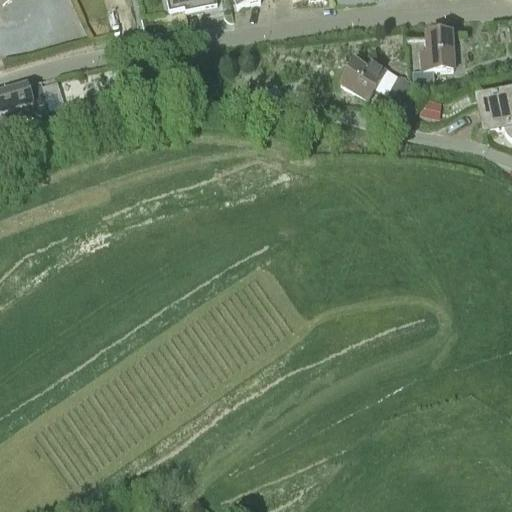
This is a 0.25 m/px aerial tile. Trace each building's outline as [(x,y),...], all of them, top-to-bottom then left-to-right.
[(166,0),(170,16),(184,13),(185,17),(217,11),(214,0),(166,0)] [(258,0),(233,0),(237,12),(260,6),(258,0)] [(433,76),(453,74),(450,42),(425,44),(427,59),(421,59),(422,76),(412,77),(413,89),(434,87),(433,76)] [(368,106),(374,95),(384,101),(386,98),(401,106),(410,89),(371,66),(366,76),(353,68),(340,90),(368,106)] [(28,91),(0,99),(0,130),(1,130),(1,131),(37,120),(49,116),(42,92),(41,88),(41,87),(28,91)] [(511,95),(509,96),(509,100),(478,106),(483,127),(487,126),(489,136),(503,134),(506,140),(511,144),(511,95)] [(418,123),(434,125),(436,109),(429,108),(418,123)]
